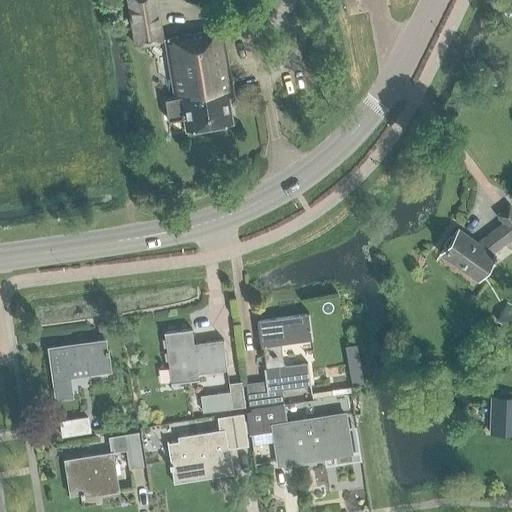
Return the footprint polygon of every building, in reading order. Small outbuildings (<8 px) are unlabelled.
[(163,40),(156,0),(124,0),(132,46),(163,40)] [(183,118),(185,130),(231,123),(227,98),(233,97),(221,29),(164,39),(173,97),(163,99),(167,121),(183,118)] [(511,236),(511,210),(509,206),(497,215),(503,223),(477,243),(457,229),(440,254),(477,281),(495,256),(491,254),(511,236)] [(510,315),(502,310),(496,321),(504,325),(510,315)] [(308,313),(256,320),(264,381),(245,383),(248,407),(282,402),(280,390),(310,386),(307,363),(282,366),(279,344),(311,340),(308,313)] [(190,329),(163,333),(170,383),(197,379),(196,373),(226,368),(222,340),(192,344),(190,329)] [(104,340),(47,348),(54,400),(72,398),(69,377),(109,371),(104,340)] [(229,392),(231,409),(244,407),(240,382),(228,383),(229,392)] [(209,395),(211,411),(231,409),(229,392),(209,395)] [(489,433),(511,433),(511,398),(490,398),(489,433)] [(272,431),(277,465),(350,453),(344,414),(284,423),(281,405),(250,410),(250,412),(246,413),(249,434),(272,431)] [(177,441),(166,443),(173,484),(233,474),(229,449),(248,446),(243,414),(216,418),(218,431),(177,437),(177,441)] [(58,421),(61,437),(90,432),(87,416),(58,421)] [(138,432),(107,437),(109,452),(111,452),(111,453),(126,450),(129,468),(141,466),(136,433),(138,433),(138,432)] [(117,490),(111,453),(111,452),(109,452),(62,459),(62,461),(65,460),(68,483),(67,483),(67,484),(69,495),(79,494),(80,498),(84,498),(83,496),(117,490)]
